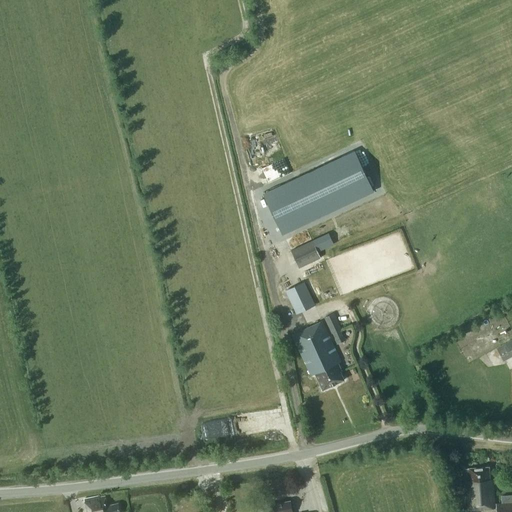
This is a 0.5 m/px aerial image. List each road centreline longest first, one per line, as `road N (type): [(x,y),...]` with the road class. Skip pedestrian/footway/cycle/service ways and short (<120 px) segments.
road 1 (tertiary): [(0,491),(160,475),(388,431),(511,436)]
road 2 (track): [(294,454),(205,57),(244,33),(240,0)]
